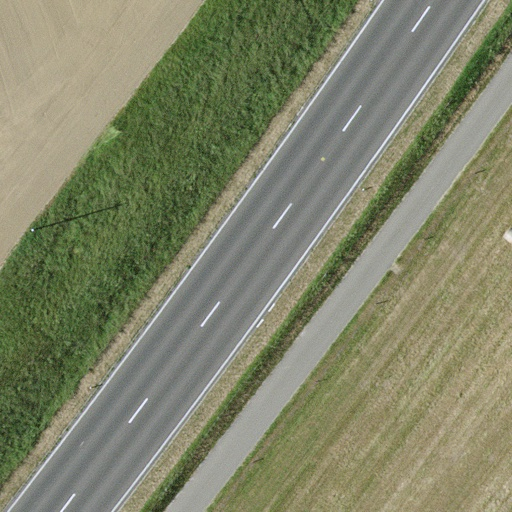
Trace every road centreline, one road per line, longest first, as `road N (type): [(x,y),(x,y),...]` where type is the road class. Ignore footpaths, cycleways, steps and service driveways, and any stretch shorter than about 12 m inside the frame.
road 1 (primary): [(60,511),(434,0)]
road 2 (unclassified): [(511,73),(183,511)]
